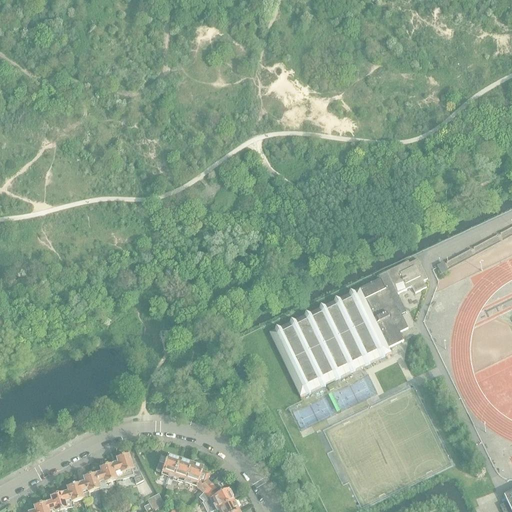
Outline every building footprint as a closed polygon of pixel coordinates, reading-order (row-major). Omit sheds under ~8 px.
[(404,341),(400,333),(408,329),(400,313),(405,311),(398,295),(412,288),(415,294),(427,289),(423,282),(428,280),(418,260),(409,265),(408,262),(386,273),(379,277),(381,280),(269,334),(300,398),(391,354),(389,349),(404,341)] [(438,269),(442,277),(449,274),(445,266),(438,269)] [(336,382),(327,387),(329,392),(339,387),(336,382)] [(168,490),(178,461),(175,460),(176,457),(168,455),(168,457),(167,457),(166,459),(160,457),(156,471),(168,476),(165,485),(167,485),(166,489),(168,490)] [(143,481),(133,460),(129,462),(127,456),(116,460),(117,464),(111,466),(110,466),(114,481),(116,481),(123,480),(134,477),(136,485),(143,481)] [(184,483),(191,465),(190,465),(191,463),(184,460),(183,462),(178,461),(168,490),(172,491),(174,486),(176,487),(178,481),(183,483),(184,483)] [(208,475),(202,473),(203,469),(202,469),(203,467),(196,464),(195,466),(191,465),(184,483),(189,485),(190,483),(196,485),(195,487),(197,488),(202,493),(210,484),(206,480),(208,475)] [(114,481),(110,466),(99,469),(101,473),(100,474),(95,476),(95,475),(93,476),(98,491),(100,491),(106,489),(105,484),(114,481)] [(98,491),(93,476),(83,479),(84,483),(84,484),(78,485),(77,486),(81,501),(83,500),(89,499),(89,494),(98,491)] [(233,497),(230,491),(228,492),(227,491),(225,492),(224,491),(217,495),(217,494),(214,496),(211,493),(215,489),(210,484),(202,493),(209,500),(211,499),(214,505),(212,506),(213,508),(209,510),(209,511),(206,511),(211,511),(232,501),(231,498),(233,497)] [(81,501),(77,486),(67,489),(68,493),(62,495),(60,495),(65,511),(67,510),(73,509),(73,503),(81,501)] [(511,511),(511,493),(504,497),(507,504),(500,507),(502,511),(511,511)] [(65,511),(60,495),(51,498),(52,502),(51,502),(51,503),(46,504),(44,505),(46,511),(62,511),(63,511),(65,511)] [(163,507),(158,496),(151,499),(157,510),(163,507)] [(153,511),(157,510),(151,499),(147,502),(148,505),(144,508),(145,511),(153,511)] [(237,511),(237,510),(239,509),(234,500),(232,501),(211,511),(237,511)]
